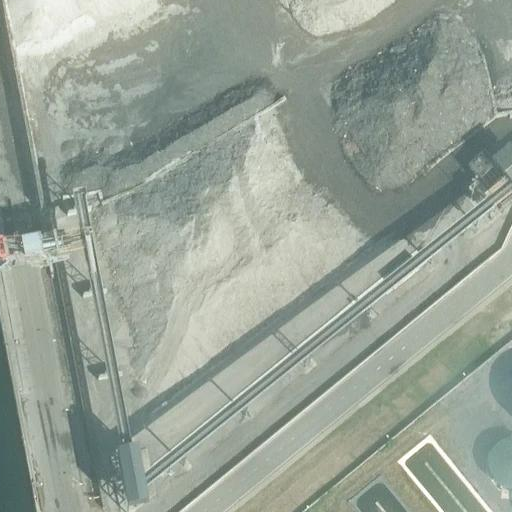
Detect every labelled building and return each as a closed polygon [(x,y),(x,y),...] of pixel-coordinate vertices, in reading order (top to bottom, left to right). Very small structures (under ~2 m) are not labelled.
[(426,0),(412,8),(421,24),(443,12),(437,0),(426,0)] [(406,11),(386,28),(405,50),(420,37),(442,63),(455,52),(431,25),(424,31),(406,11)] [(345,136),(250,208),(306,282),(386,221),(375,207),(386,199),(387,201),(399,193),(387,177),(380,182),(345,136)] [(511,153),(498,164),(490,154),(472,168),(505,210),(511,204),(511,153)] [(240,291),(272,264),(251,239),(219,267),(240,291)] [(246,303),(256,314),(298,278),(288,267),(246,303)] [(117,511),(128,511),(134,511),(127,483),(112,487),(117,511)]
